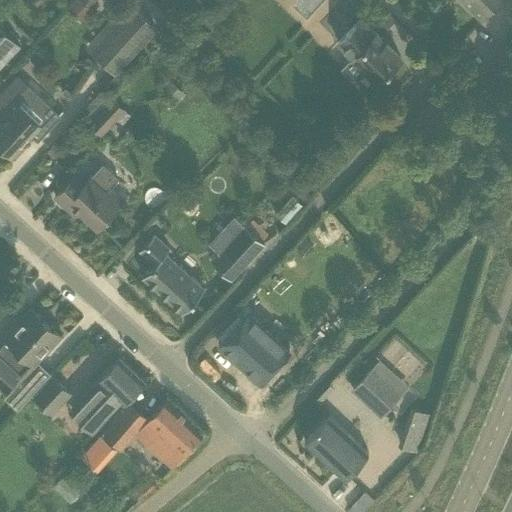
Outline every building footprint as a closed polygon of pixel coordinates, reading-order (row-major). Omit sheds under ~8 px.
[(80,21),(92,8),(85,2),(82,0),(74,0),(67,9),(80,21)] [(464,0),(483,17),(498,0),(464,0)] [(396,19),(379,2),(370,10),(388,27),(396,19)] [(132,4),(91,49),(117,72),(158,27),(132,4)] [(376,80),(400,56),(361,17),(337,41),(376,80)] [(0,64),(20,43),(0,24),(0,64)] [(18,74),(0,93),(0,120),(3,123),(0,125),(0,144),(9,152),(11,150),(15,154),(24,144),(20,140),(28,131),(36,138),(47,126),(39,119),(19,100),(23,96),(19,92),(28,82),(18,74)] [(185,92),(171,80),(161,91),(174,103),(185,92)] [(89,119),(87,121),(102,134),(116,118),(122,112),(108,99),(89,119)] [(74,205),(97,226),(122,199),(109,188),(119,177),(103,162),(83,183),(74,174),(55,195),(70,209),(74,205)] [(241,266),(264,241),(245,223),(222,248),(241,266)] [(142,274),(182,311),(203,286),(164,251),(169,246),(153,232),(139,248),(154,261),(142,274)] [(31,304),(2,336),(5,339),(17,349),(7,360),(5,362),(21,376),(13,385),(4,395),(17,407),(50,372),(37,360),(62,333),(50,322),(51,321),(44,314),(42,315),(31,304)] [(248,311),(219,343),(235,358),(235,359),(243,366),(243,365),(260,380),(289,348),(248,311)] [(76,400),(67,409),(92,432),(101,423),(122,400),(124,402),(145,379),(119,354),(76,400)] [(371,366),(352,387),(381,414),(400,393),(371,366)] [(52,374),(32,394),(51,413),(71,392),(52,374)] [(133,430),(172,465),(202,432),(165,398),(146,419),(129,402),(104,429),(120,444),(133,430)] [(344,477),(368,450),(328,414),(304,439),(344,477)] [(406,429),(401,445),(416,450),(421,434),(406,429)] [(361,511),(374,498),(373,497),(365,490),(348,508),(352,511),(361,511)]
